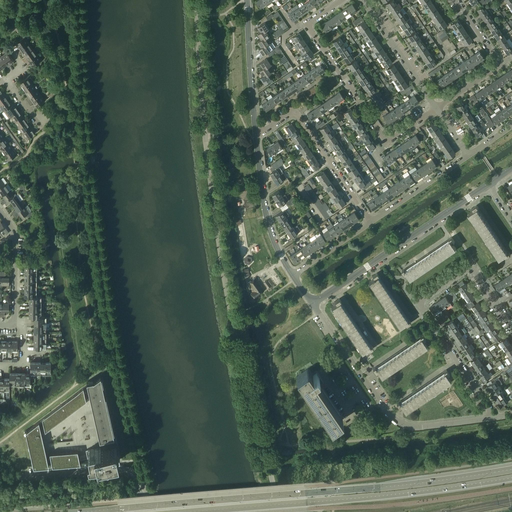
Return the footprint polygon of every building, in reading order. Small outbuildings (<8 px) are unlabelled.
[(314,7),(310,0),(304,4),(309,10),(314,7)] [(396,4),(393,0),(390,0),(386,4),(389,9),(396,4)] [(433,4),(430,0),(426,0),(422,3),(426,9),(433,4)] [(357,3),(354,5),(352,3),(347,7),(352,14),(360,8),(357,3)] [(303,14),(309,10),(304,4),(299,7),(303,14)] [(400,9),(396,4),(389,9),(393,14),(400,9)] [(429,14),(436,9),(433,4),(426,9),(429,14)] [(477,9),(480,15),(486,10),(483,5),(477,9)] [(303,14),(299,7),(294,11),(298,17),(303,14)] [(347,18),(352,14),(347,7),(342,10),(347,18)] [(396,19),(403,14),(400,9),(393,14),(396,19)] [(440,13),(436,9),(429,14),(432,18),(440,13)] [(486,10),(480,15),(484,19),(490,15),(492,14),(488,9),(486,10)] [(342,21),(347,18),(342,10),(337,14),(342,21)] [(293,21),(298,17),(294,11),(288,15),(293,21)] [(436,24),(443,19),(440,13),(432,18),(436,24)] [(336,25),(342,21),(337,14),(331,18),(336,25)] [(407,19),(403,14),(396,19),(400,24),(407,19)] [(490,15),(484,19),(487,25),(493,20),(490,15)] [(331,28),(336,25),(331,18),(326,21),(331,28)] [(404,30),(411,25),(407,19),(400,24),(404,30)] [(447,24),(443,19),(436,24),(433,26),(437,31),(447,24)] [(451,24),(454,29),(462,25),(458,19),(451,24)] [(497,25),(493,20),(487,25),(490,29),(497,25)] [(326,32),(331,28),(326,21),(321,25),(326,32)] [(367,26),(364,21),(357,25),(360,31),(367,26)] [(265,30),(266,31),(269,28),(265,22),(258,27),(261,31),(261,32),(265,30)] [(414,30),(411,25),(404,30),(407,35),(414,30)] [(465,30),(462,25),(454,29),(458,35),(462,32),(465,30)] [(497,25),(490,29),(494,34),(500,30),(497,25)] [(371,31),(367,26),(360,31),(364,36),(371,31)] [(500,30),(494,34),(497,39),(503,35),(505,34),(502,29),(500,30)] [(265,37),(266,38),(271,35),(269,32),(267,33),(266,31),(265,30),(261,32),(261,31),(257,33),(261,39),(262,40),(265,37)] [(462,32),(458,35),(461,40),(469,35),(465,30),(462,32)] [(367,41),(374,36),(371,31),(364,36),(367,41)] [(294,44),(296,42),(303,38),(299,32),(292,37),(295,40),(292,42),(294,44)] [(408,36),(412,42),(419,37),(415,32),(408,36)] [(18,45),(21,48),(29,43),(27,39),(29,38),(27,35),(25,37),(15,43),(17,46),(18,45)] [(468,46),(473,43),(471,41),(472,40),(469,35),(461,40),(465,45),(466,44),(468,47),(468,46)] [(503,35),(497,39),(501,44),(507,40),(503,35)] [(378,41),(374,36),(367,41),(371,46),(378,41)] [(270,43),(266,38),(265,37),(262,40),(261,39),(258,41),(261,46),(262,47),(266,45),(266,46),(270,43)] [(343,42),(340,37),(332,42),(336,47),(343,42)] [(422,42),(419,37),(412,42),(415,47),(422,42)] [(306,43),(303,38),(296,42),(300,48),(306,43)] [(511,42),(509,38),(507,40),(501,44),(504,49),(511,43),(511,42)] [(374,51),(382,46),(378,41),(371,46),(374,51)] [(347,48),(343,42),(336,47),(340,52),(347,48)] [(419,52),(426,47),(422,42),(415,47),(419,52)] [(22,52),(24,55),(33,48),(29,43),(21,48),(23,52),(22,52)] [(261,46),(258,49),(263,55),(267,52),(267,54),(273,50),(278,46),(279,46),(278,44),(273,48),(270,43),(266,46),(266,45),(262,47),(261,46)] [(301,55),(303,53),(310,48),(306,43),(300,48),(302,50),(299,52),(301,55)] [(385,52),(382,46),(374,51),(378,57),(385,52)] [(430,53),(426,47),(419,52),(423,57),(430,53)] [(26,57),(29,60),(37,54),(33,48),(24,55),(25,57),(26,57)] [(313,54),(310,48),(303,53),(307,58),(313,54)] [(343,58),(350,53),(347,48),(340,52),(343,58)] [(7,51),(1,56),(7,64),(10,61),(11,63),(13,61),(7,51)] [(479,51),(474,55),(479,62),(484,58),(479,51)] [(382,62),(389,57),(385,52),(378,57),(382,62)] [(354,58),(350,53),(343,58),(347,63),(354,58)] [(426,63),(433,58),(430,53),(423,57),(426,63)] [(37,54),(29,60),(31,63),(30,64),(32,67),(41,60),(37,54)] [(474,65),(479,62),(474,55),(469,58),(474,65)] [(392,62),(389,57),(382,62),(385,67),(392,62)] [(260,63),(262,67),(263,69),(267,66),(268,67),(271,65),(267,58),(260,63)] [(437,63),(433,58),(426,63),(430,68),(437,63)] [(474,65),(469,58),(464,62),(469,69),(474,65)] [(348,64),(352,70),(359,65),(355,60),(348,64)] [(464,72),(469,69),(464,62),(459,65),(464,72)] [(320,64),(315,68),(319,74),(325,70),(320,64)] [(386,69),(390,74),(397,69),(393,64),(386,69)] [(362,70),(359,65),(352,70),(355,75),(362,70)] [(464,72),(459,65),(453,69),(458,76),(462,73),(464,72)] [(271,72),(268,67),(267,66),(263,69),(262,67),(259,70),(263,75),(264,76),(268,73),(268,74),(271,72)] [(314,78),(319,74),(315,68),(309,71),(314,78)] [(439,70),(437,68),(432,71),(428,74),(430,76),(439,70)] [(401,74),(397,69),(390,74),(393,79),(401,74)] [(458,76),(453,69),(448,72),(453,79),(458,76)] [(359,80),(366,75),(362,70),(355,75),(359,80)] [(309,71),(304,75),(308,81),(314,78),(309,71)] [(453,79),(448,72),(443,76),(448,83),(453,79)] [(264,76),(263,75),(260,77),(264,84),(271,79),(268,74),(268,73),(264,76)] [(397,84),(404,80),(401,74),(393,79),(397,84)] [(509,80),(505,74),(500,77),(504,83),(509,80)] [(303,85),(308,81),(304,75),(299,79),(303,85)] [(369,81),(366,75),(359,80),(362,85),(369,81)] [(24,88),(32,82),(28,76),(19,83),(21,86),(22,85),(24,88)] [(448,83),(443,76),(437,79),(442,86),(448,83)] [(499,87),(504,83),(500,77),(495,80),(499,87)] [(299,79),(293,82),(298,89),(303,85),(299,79)] [(408,85),(404,80),(397,84),(400,90),(408,85)] [(499,87),(495,80),(490,84),(494,90),(499,87)] [(366,90),(373,86),(369,81),(362,85),(366,90)] [(32,82),(24,88),(26,91),(25,92),(27,95),(36,88),(32,82)] [(292,92),(298,89),(293,82),(288,86),(292,92)] [(489,93),(494,90),(490,84),(485,87),(489,93)] [(288,86),(283,89),(287,96),(292,92),(288,86)] [(376,91),(373,86),(366,90),(369,96),(376,91)] [(489,93),(485,87),(480,91),(484,97),(489,93)] [(30,96),(32,100),(40,94),(36,88),(27,95),(29,97),(30,96)] [(282,99),(287,96),(283,89),(277,93),(282,99)] [(373,101),(380,96),(376,91),(369,96),(373,101)] [(479,100),(484,97),(480,91),(475,94),(479,100)] [(339,92),(334,95),(338,102),(344,98),(339,92)] [(277,93),(272,97),(276,103),(282,99),(277,93)] [(409,98),(414,105),(419,102),(418,99),(421,97),(418,93),(415,95),(414,95),(409,98)] [(40,94),(32,100),(34,103),(33,104),(35,106),(44,100),(40,94)] [(333,105),(338,102),(334,95),(328,99),(333,105)] [(384,102),(380,96),(373,101),(377,106),(384,102)] [(271,107),(276,103),(272,97),(267,100),(271,107)] [(409,109),(414,105),(409,98),(404,102),(409,109)] [(333,105),(328,99),(323,103),(328,109),(333,105)] [(12,106),(11,106),(7,100),(0,105),(0,106),(3,112),(12,106)] [(271,107),(267,100),(261,104),(266,110),(271,107)] [(404,113),(409,109),(404,102),(399,106),(404,113)] [(317,105),(322,113),(328,109),(323,103),(321,104),(320,103),(317,105)] [(457,107),(460,112),(468,107),(466,104),(465,105),(463,103),(457,107)] [(12,106),(3,112),(8,118),(10,116),(18,110),(14,104),(11,106),(12,106)] [(312,110),(317,116),(322,113),(317,105),(314,107),(315,108),(312,110)] [(399,116),(404,113),(399,106),(394,109),(399,116)] [(469,106),(468,107),(460,112),(462,114),(463,117),(470,113),(472,111),(469,106)] [(354,113),(350,108),(344,112),(347,118),(354,113)] [(506,117),(510,114),(506,108),(501,111),(506,117)] [(393,120),(399,116),(394,109),(389,113),(393,120)] [(495,113),(496,114),(501,121),(506,117),(501,111),(500,109),(495,113)] [(10,116),(14,122),(22,116),(18,110),(10,116)] [(311,120),(317,116),(312,110),(307,114),(310,119),(308,120),(309,122),(311,120)] [(351,123),(358,119),(354,113),(347,118),(351,123)] [(388,123),(393,120),(389,113),(383,116),(388,123)] [(467,122),(473,118),(470,113),(463,117),(467,122)] [(496,124),(501,121),(496,114),(491,118),(496,124)] [(14,122),(18,128),(26,122),(22,116),(14,122)] [(467,122),(470,127),(476,122),(478,121),(475,116),(473,118),(467,122)] [(358,126),(361,124),(358,119),(351,123),(353,126),(351,127),(353,130),(355,128),(358,126)] [(476,122),(470,127),(474,132),(480,127),(482,126),(479,121),(476,122)] [(18,128),(22,133),(30,128),(26,122),(18,128)] [(427,127),(431,132),(438,128),(434,122),(427,127)] [(285,127),(289,133),(295,128),(291,123),(285,127)] [(328,123),(319,129),(323,134),(330,130),(332,129),(328,123)] [(358,126),(355,128),(358,134),(365,129),(361,124),(358,126)] [(483,132),(480,127),(474,132),(477,137),(481,134),(483,132)] [(34,133),(30,128),(22,133),(26,139),(34,133)] [(292,138),(299,134),(295,128),(289,133),(286,135),(288,137),(290,135),(292,138)] [(441,133),(438,128),(431,132),(434,138),(441,133)] [(360,141),(369,135),(365,129),(358,134),(360,137),(358,138),(360,141)] [(333,135),(330,130),(323,134),(327,140),(333,135)] [(437,143),(438,143),(445,138),(443,136),(445,135),(443,132),(441,133),(434,138),(433,138),(437,143)] [(420,142),(420,141),(423,139),(422,138),(419,133),(416,135),(410,138),(415,145),(420,142)] [(296,144),(302,139),(299,134),(292,138),(296,144)] [(331,145),(337,141),(333,135),(327,140),(331,145)] [(372,140),(369,135),(360,141),(358,142),(359,144),(364,142),(366,144),(372,140)] [(9,142),(5,137),(0,140),(0,147),(1,148),(9,142)] [(410,149),(415,145),(410,138),(408,140),(408,139),(405,141),(405,142),(410,149)] [(448,143),(445,138),(438,143),(441,148),(448,143)] [(306,145),(302,139),(296,144),(300,149),(306,145)] [(339,139),(337,141),(331,145),(333,148),(332,149),(333,150),(334,150),(341,146),(343,145),(339,139)] [(376,146),(372,140),(366,144),(370,150),(376,146)] [(271,145),(276,152),(282,148),(277,141),(271,145)] [(1,148),(5,154),(13,148),(9,142),(1,148)] [(410,149),(405,142),(400,145),(405,152),(410,149)] [(445,153),(452,148),(448,143),(441,148),(445,153)] [(271,155),(276,152),(271,145),(266,149),(271,155)] [(303,154),(310,150),(306,145),(300,149),(303,154)] [(405,152),(400,145),(395,149),(399,156),(405,152)] [(334,150),(338,156),(344,151),(345,150),(344,148),(343,149),(341,146),(334,150)] [(13,148),(5,154),(9,160),(17,154),(13,148)] [(455,153),(452,148),(445,153),(448,158),(455,153)] [(399,156),(395,149),(389,152),(394,160),(399,156)] [(313,155),(310,150),(303,154),(307,160),(313,155)] [(348,157),(344,151),(338,156),(342,161),(348,157)] [(386,165),(389,163),(394,160),(389,152),(384,156),(383,154),(381,156),(386,165)] [(311,165),(317,161),(313,155),(307,160),(311,165)] [(435,163),(437,162),(433,156),(431,158),(432,159),(427,162),(432,169),(437,166),(435,163)] [(352,162),(348,157),(342,161),(345,167),(352,162)] [(319,163),(317,161),(311,165),(314,170),(322,165),(320,162),(319,163)] [(349,172),(355,167),(352,162),(345,167),(349,172)] [(432,169),(427,162),(422,166),(426,173),(432,169)] [(283,172),(279,167),(277,164),(273,167),(270,169),(272,172),(269,174),(273,179),(283,172)] [(421,177),(426,173),(422,166),(416,170),(421,177)] [(359,173),(355,167),(349,172),(353,177),(359,173)] [(421,177),(416,170),(411,173),(416,180),(421,177)] [(317,176),(320,181),(322,180),(327,177),(323,171),(317,176)] [(288,180),(287,178),(283,172),(273,179),(277,185),(279,183),(280,186),(283,184),(288,180)] [(356,183),(363,178),(359,173),(353,177),(356,183)] [(409,174),(404,178),(409,185),(414,181),(409,174)] [(330,182),(327,177),(322,180),(320,181),(324,186),(330,182)] [(366,184),(363,178),(356,183),(360,188),(366,184)] [(404,188),(409,185),(404,178),(399,181),(404,188)] [(404,188),(399,181),(394,185),(399,192),(404,188)] [(334,187),(330,182),(324,186),(328,192),(334,187)] [(5,184),(0,188),(0,191),(2,195),(9,190),(5,184)] [(393,195),(399,192),(394,185),(389,188),(393,195)] [(331,197),(338,193),(334,187),(328,192),(331,197)] [(393,195),(389,188),(383,192),(388,199),(393,195)] [(9,190),(2,195),(7,201),(9,200),(9,199),(14,196),(13,196),(9,190)] [(275,201),(282,196),(278,191),(272,195),(275,201)] [(383,203),(388,199),(383,192),(378,195),(383,203)] [(341,198),(338,193),(331,197),(335,202),(341,198)] [(372,197),(373,199),(378,206),(383,203),(378,195),(377,193),(372,197)] [(9,200),(13,205),(20,201),(16,194),(13,196),(14,196),(9,199),(9,200)] [(286,205),(291,202),(294,200),(293,197),(288,200),(285,194),(282,196),(275,201),(279,206),(285,203),(286,205)] [(341,198),(335,202),(339,208),(345,204),(341,198)] [(372,210),(378,206),(373,199),(368,203),(372,210)] [(18,211),(25,207),(20,201),(13,205),(18,211)] [(25,207),(18,211),(22,218),(26,215),(28,218),(33,214),(31,211),(32,211),(27,205),(25,207)] [(471,211),(472,212),(468,214),(499,259),(503,257),(503,258),(505,258),(506,257),(506,258),(511,255),(508,251),(507,251),(478,210),(479,209),(477,205),(472,208),(472,209),(471,211)] [(276,216),(279,221),(286,217),(289,215),(285,209),(276,216)] [(354,212),(349,215),(354,223),(359,219),(354,212)] [(344,219),(349,226),(354,223),(349,215),(344,219)] [(283,227),(290,222),(286,217),(279,221),(282,226),(283,227)] [(349,226),(344,219),(339,222),(344,230),(349,226)] [(0,221),(0,231),(2,230),(6,234),(8,232),(0,221)] [(290,222),(283,227),(287,232),(293,228),(290,222)] [(344,230),(339,222),(333,226),(338,233),(344,230)] [(328,230),(333,237),(338,233),(333,226),(328,230)] [(297,233),(293,228),(287,232),(290,238),(297,233)] [(333,237),(328,230),(323,233),(328,240),(333,237)] [(326,241),(321,234),(316,238),(321,245),(326,241)] [(407,269),(406,268),(402,271),(405,275),(406,276),(407,277),(409,276),(411,279),(456,248),(454,245),(455,244),(455,243),(455,242),(452,237),(448,240),(449,241),(407,269)] [(316,249),(321,245),(316,238),(311,242),(316,249)] [(316,249),(311,242),(306,245),(311,252),(316,249)] [(305,256),(311,252),(306,245),(301,249),(305,256)] [(305,256),(301,249),(295,252),(300,259),(305,256)] [(295,263),(300,259),(295,252),(290,256),(295,263)] [(372,280),(369,282),(400,327),(403,325),(403,326),(405,326),(406,325),(406,326),(411,323),(408,319),(407,320),(378,278),(379,277),(377,273),(372,276),(372,277),(371,279),(372,279),(371,279),(372,280)] [(256,277),(247,283),(252,291),(251,291),(253,293),(251,294),(253,298),(265,290),(256,277)] [(509,284),(505,277),(500,281),(504,287),(509,284)] [(459,287),(462,292),(468,288),(465,283),(464,283),(463,281),(457,284),(459,287)] [(495,284),(499,290),(501,293),(506,290),(504,287),(500,281),(495,284)] [(472,293),(468,288),(462,292),(465,297),(472,293)] [(465,305),(467,307),(473,303),(472,300),(475,298),(472,293),(465,297),(469,302),(465,305)] [(446,296),(441,299),(445,305),(446,308),(451,304),(446,296)] [(362,353),(365,351),(366,352),(367,352),(369,351),(369,352),(373,349),(371,345),(370,345),(341,303),(342,302),(339,298),(335,302),(334,302),(334,304),(334,305),(333,306),(331,307),(362,353)] [(446,307),(445,305),(441,299),(436,303),(441,310),(446,307)] [(475,305),(473,303),(467,307),(469,309),(472,307),(476,312),(482,307),(479,302),(475,305)] [(436,303),(430,306),(431,307),(429,308),(433,315),(435,313),(436,315),(441,311),(441,310),(436,303)] [(485,312),(482,307),(476,312),(479,317),(485,312)] [(482,321),(488,317),(485,312),(479,317),(482,321)] [(439,323),(443,321),(448,317),(447,315),(445,316),(438,321),(439,323)] [(450,320),(448,317),(443,321),(439,323),(441,326),(450,320)] [(492,322),(488,317),(482,321),(485,326),(492,322)] [(452,320),(446,324),(449,329),(456,325),(452,320)] [(489,331),(495,327),(492,322),(485,326),(489,331)] [(456,325),(449,329),(453,334),(459,330),(456,325)] [(499,332),(495,327),(489,331),(492,336),(499,332)] [(462,328),(459,330),(453,334),(456,339),(465,333),(462,328)] [(496,341),(502,337),(499,332),(492,336),(496,341)] [(465,333),(456,339),(460,344),(466,340),(464,338),(467,336),(465,333)] [(425,339),(422,335),(418,338),(419,339),(377,368),(376,367),(373,369),(376,374),(376,373),(377,374),(379,374),(382,377),(427,346),(425,343),(425,342),(426,340),(425,340),(425,339)] [(503,346),(509,342),(506,337),(497,343),(501,348),(503,346)] [(466,340),(460,344),(463,349),(469,345),(466,340)] [(511,347),(511,346),(509,342),(503,346),(506,351),(511,347)] [(472,350),(469,345),(463,349),(466,354),(472,350)] [(472,350),(466,354),(470,359),(476,355),(472,350)] [(477,356),(471,361),(474,366),(480,362),(477,356)] [(480,362),(474,366),(478,371),(484,367),(480,362)] [(487,365),(484,367),(478,371),(481,376),(487,371),(490,370),(487,365)] [(307,370),(297,377),(332,427),(343,420),(318,384),(322,381),(317,374),(312,377),(307,370)] [(449,374),(446,370),(442,372),(443,373),(401,402),(400,401),(396,404),(400,408),(400,409),(402,409),(403,408),(405,412),(451,381),(449,378),(449,377),(450,375),(449,374)] [(487,371),(481,376),(484,381),(491,377),(487,371)] [(87,381),(87,385),(90,396),(92,396),(101,439),(99,439),(100,440),(114,437),(113,433),(114,433),(106,395),(105,396),(102,384),(103,384),(102,376),(101,377),(100,375),(93,380),(87,381)] [(488,386),(492,391),(499,386),(502,383),(499,378),(488,386)] [(503,391),(499,386),(492,391),(495,396),(501,392),(503,391)] [(42,419),(45,432),(67,416),(66,414),(86,399),(83,388),(42,419)] [(504,397),(501,392),(495,396),(493,397),(497,402),(504,397)] [(508,402),(504,397),(497,402),(500,407),(508,402)] [(26,431),(34,467),(47,466),(40,435),(42,434),(39,421),(26,431)] [(117,450),(116,443),(101,446),(88,449),(86,450),(87,455),(87,458),(88,462),(93,462),(94,462),(120,460),(118,450),(117,450)] [(80,463),(79,457),(78,451),(50,453),(52,465),(80,463)]
